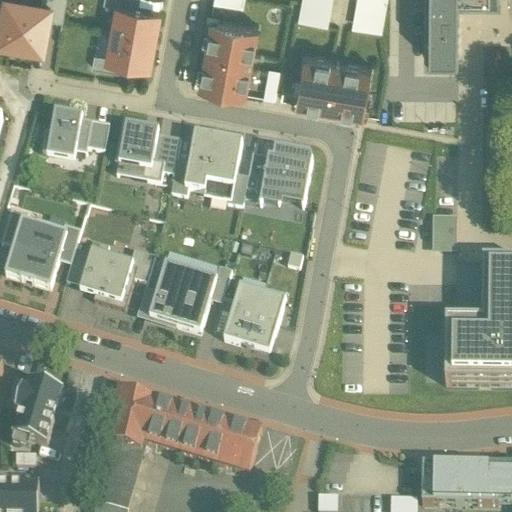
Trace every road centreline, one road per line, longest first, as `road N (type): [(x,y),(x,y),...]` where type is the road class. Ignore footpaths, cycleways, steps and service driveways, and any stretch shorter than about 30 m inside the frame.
road 1 (residential): [(302,414),(350,144),(172,106)]
road 2 (residential): [(98,355),(302,414)]
road 3 (residential): [(328,420),(388,433),(511,429)]
road 4 (residential): [(98,355),(76,427),(75,511)]
road 5 (residential): [(172,106),(26,82)]
